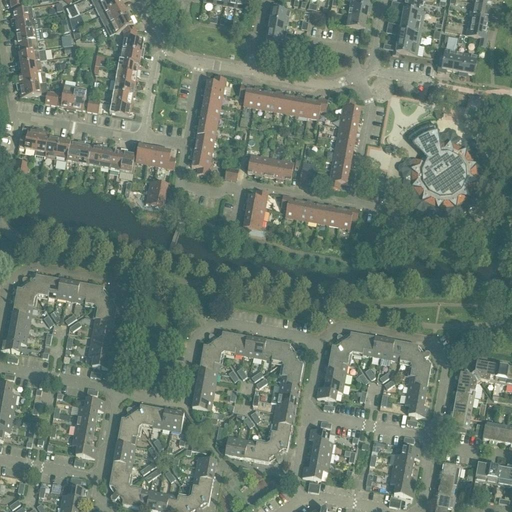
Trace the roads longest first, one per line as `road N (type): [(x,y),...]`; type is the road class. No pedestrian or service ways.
road 1 (residential): [(115,391),(179,404),(192,338),(216,323),(311,346)]
road 2 (residential): [(375,69),(350,203),(241,189)]
road 3 (residential): [(432,442),(446,360),(420,337),(339,324),(311,346)]
road 4 (residential): [(0,322),(7,283),(34,266),(114,283),(132,305)]
road 5 (residential): [(375,69),(336,84),(249,70)]
road 6 (residential): [(432,442),(306,414)]
road 7 (residential): [(141,138),(16,119)]
